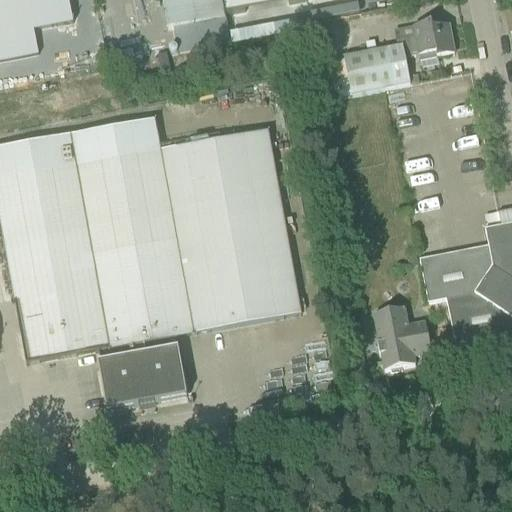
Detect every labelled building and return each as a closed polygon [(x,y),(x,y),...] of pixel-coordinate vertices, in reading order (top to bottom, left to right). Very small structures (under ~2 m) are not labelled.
[(0,0),(0,66),(38,58),(34,35),(73,27),(67,0),(0,0)] [(160,0),(167,33),(224,22),(219,0),(160,0)] [(318,28),(301,32),(305,55),(322,51),(320,40),(318,28)] [(343,63),(327,66),(334,104),(410,89),(404,62),(418,59),(419,65),(454,58),(448,30),(432,33),(431,28),(413,31),(415,42),(394,46),(394,51),(342,61),(343,63)] [(366,56),(375,54),(374,47),(370,45),(364,46),(366,56)] [(0,228),(22,349),(26,369),(300,319),(267,136),(159,155),(154,124),(0,152),(0,228)] [(419,265),(427,307),(445,303),(453,344),(457,364),(511,352),(511,229),(484,234),(487,252),(419,265)] [(373,319),(380,356),(384,375),(415,370),(413,362),(431,358),(425,327),(400,332),(396,315),(373,319)] [(98,367),(106,416),(186,401),(178,353),(98,367)]
